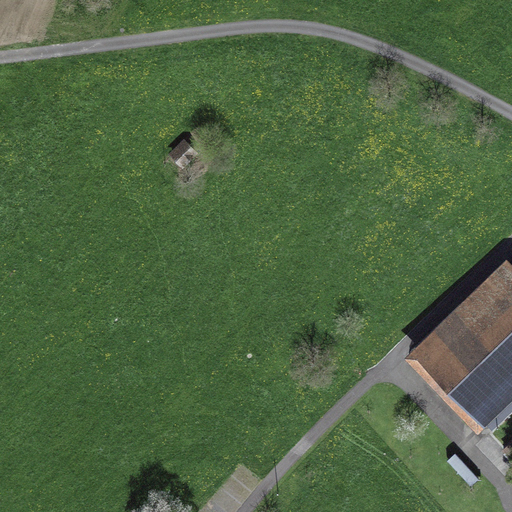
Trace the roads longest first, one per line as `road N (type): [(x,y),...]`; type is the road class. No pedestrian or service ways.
road 1 (unclassified): [(0,54),(250,21),(345,29),(448,71),(511,110)]
road 2 (unclassified): [(511,243),(320,425),(247,511)]
